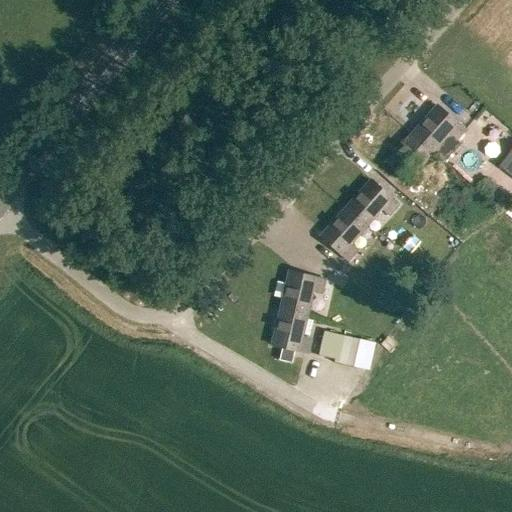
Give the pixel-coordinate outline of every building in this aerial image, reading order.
[(411,133),(432,152),(449,134),(455,140),(463,130),(436,106),(411,133)] [(416,170),(432,152),(411,133),(386,161),(413,185),(421,176),(416,170)] [(345,208),(366,227),(382,209),(388,215),(397,205),(370,180),(345,208)] [(487,180),(480,188),(488,195),(495,187),(487,180)] [(350,245),(366,227),(345,208),(320,236),(347,260),(356,251),(350,245)] [(279,309),(307,315),(312,292),(321,293),(324,280),(288,272),(279,309)] [(302,339),(307,315),(279,309),(271,345),(306,353),(309,341),(302,339)] [(353,367),(359,338),(323,330),(318,354),(334,358),(333,362),(353,367)]
